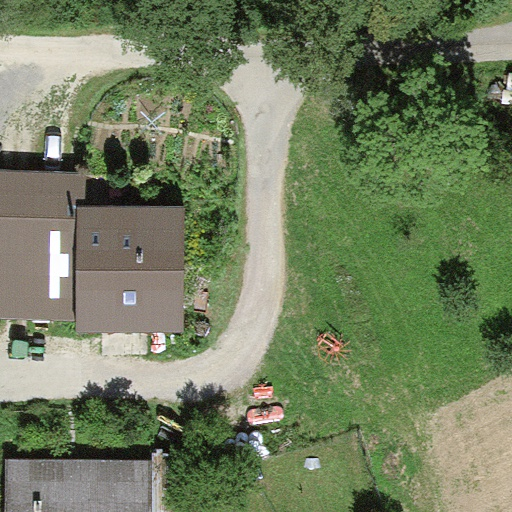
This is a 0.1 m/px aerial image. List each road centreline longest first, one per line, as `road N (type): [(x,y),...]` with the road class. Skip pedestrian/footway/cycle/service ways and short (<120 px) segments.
road 1 (track): [(288,51),(0,46)]
road 2 (unclassified): [(288,51),(511,32)]
